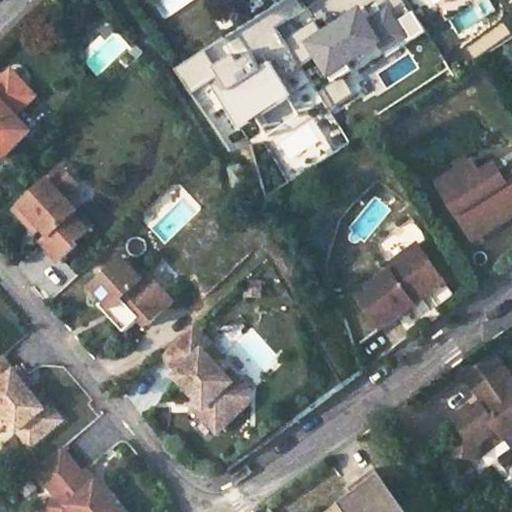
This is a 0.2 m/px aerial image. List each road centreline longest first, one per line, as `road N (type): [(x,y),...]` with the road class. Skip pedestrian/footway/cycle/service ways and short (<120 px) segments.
road 1 (residential): [(511,299),(221,511)]
road 2 (residential): [(197,511),(0,276)]
